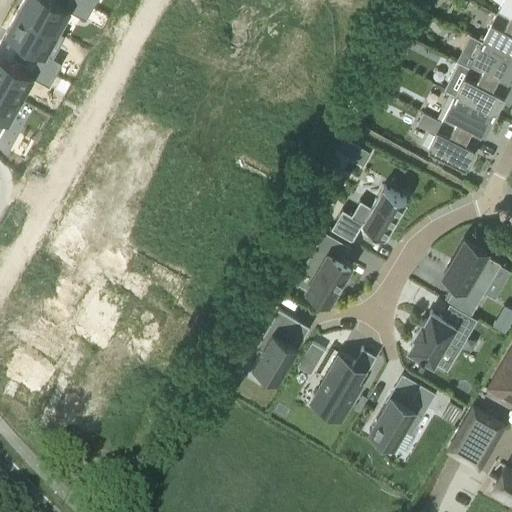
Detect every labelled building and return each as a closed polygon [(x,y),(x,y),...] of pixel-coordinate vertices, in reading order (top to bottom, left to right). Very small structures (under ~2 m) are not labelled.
[(55,0),(23,0),(18,10),(58,31),(70,8),(55,0)] [(201,0),(175,0),(172,8),(193,19),(203,0),(201,0)] [(511,21),(511,0),(501,0),(495,13),(511,21)] [(415,11),(417,7),(412,4),(404,19),(417,25),(422,14),(415,11)] [(18,10),(5,33),(45,55),(58,31),(18,10)] [(511,55),(511,21),(495,13),(483,37),(479,35),(478,38),(511,55)] [(454,59),(456,61),(506,86),(511,73),(511,55),(478,38),(477,40),(467,35),(454,59)] [(384,40),(377,54),(393,61),(400,48),(385,41),(384,40)] [(0,56),(0,86),(20,98),(33,75),(0,56)] [(443,87),(451,91),(492,112),(506,86),(456,61),(443,87)] [(366,81),(373,85),(378,87),(383,77),(371,71),(366,81)] [(356,90),(352,97),(364,103),(372,87),(360,81),(356,90)] [(20,98),(0,86),(0,116),(8,121),(20,98)] [(441,120),(479,139),(492,112),(451,91),(450,94),(453,96),(441,120)] [(465,167),(479,139),(441,120),(427,147),(465,167)] [(343,216),(332,235),(353,247),(363,229),(383,241),(404,206),(382,194),(370,214),(360,207),(352,221),(343,216)] [(465,236),(447,268),(458,274),(451,288),(469,299),(493,257),(481,250),(483,247),(465,236)] [(327,237),(310,267),(320,273),(311,289),(332,301),(351,269),(342,263),(349,250),(327,237)] [(414,336),(407,348),(430,362),(443,340),(458,349),(476,318),(449,302),(441,318),(428,310),(421,323),(419,321),(411,334),(414,336)] [(266,351),(258,367),(283,381),(302,347),(292,341),(303,321),(283,309),(261,348),(266,351)] [(230,344),(209,378),(222,386),(243,351),(230,344)] [(511,345),(488,387),(511,401),(511,345)] [(21,352),(0,396),(27,408),(48,364),(21,352)] [(325,391),(316,406),(340,419),(359,386),(355,383),(361,372),(337,358),(319,388),(325,391)] [(389,392),(369,426),(392,439),(400,425),(412,432),(435,392),(420,382),(408,403),(389,392)] [(506,420),(471,400),(442,450),(478,469),(506,420)] [(511,468),(505,465),(491,489),(511,500),(511,505),(511,508),(511,468)]
